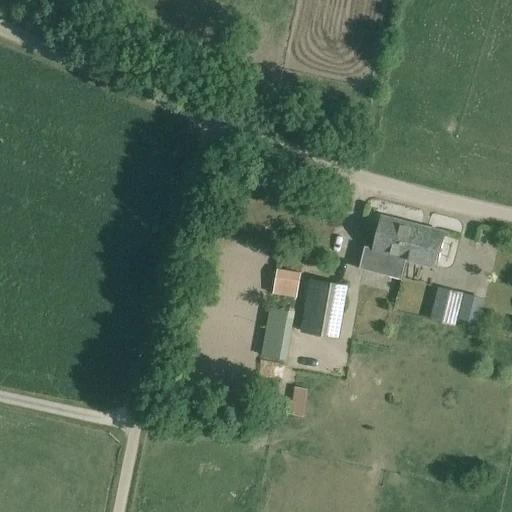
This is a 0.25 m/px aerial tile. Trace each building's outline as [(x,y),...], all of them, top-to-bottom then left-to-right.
[(405,262),(415,227),(382,218),(374,246),(365,243),(359,266),(401,278),(406,262),(405,262)] [(405,262),(406,262),(436,270),(445,235),(415,227),(405,262)] [(301,273),(277,269),(273,294),(297,298),(301,273)] [(311,279),(301,332),(339,339),(349,286),(311,279)] [(456,327),(464,294),(439,288),(431,321),(456,327)] [(296,312),(270,308),(261,356),(287,361),(296,312)] [(294,414),(310,415),(312,386),(295,385),(294,414)]
